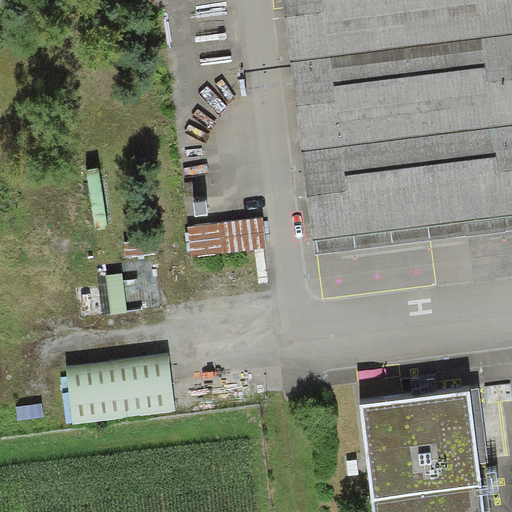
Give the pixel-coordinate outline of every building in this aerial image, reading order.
[(511,0),(283,0),(314,235),(511,209),(511,0)] [(195,257),(272,245),(267,214),(190,226),(195,257)] [(111,274),(116,312),(132,310),(126,272),(111,274)] [(168,354),(67,368),(74,424),(176,410),(168,354)] [(478,390),(363,406),(377,511),(484,511),(478,463),(488,461),(478,390)]
